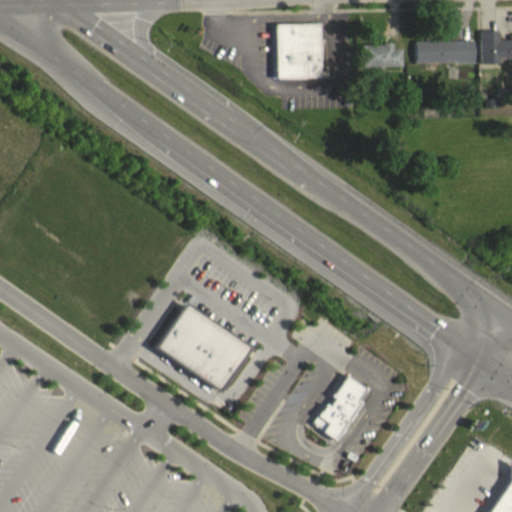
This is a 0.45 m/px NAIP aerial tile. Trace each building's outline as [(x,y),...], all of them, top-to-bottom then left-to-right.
[(320,24),(321,78),(276,79),(275,24),(317,24),(320,24)] [(476,75),(495,74),(495,69),(511,68),(511,45),(506,45),(506,50),(495,50),(495,41),(476,41),(476,75)] [(410,52),(411,74),(470,73),(469,51),(410,52)] [(398,59),(388,59),(388,54),(358,55),(358,78),(398,77),(398,59)] [(153,347),(185,302),(249,348),(217,393),(153,347)] [(346,375),(366,389),(358,400),(362,402),(355,411),(357,413),(351,421),(349,420),(344,427),(346,429),(343,433),(341,432),(335,440),(322,431),(323,430),(313,423),(317,416),(325,404),(329,406),(334,399),(330,396),(332,393),(333,394),(346,375)] [(511,462),(511,511),(489,511),(511,481),(511,462)]
